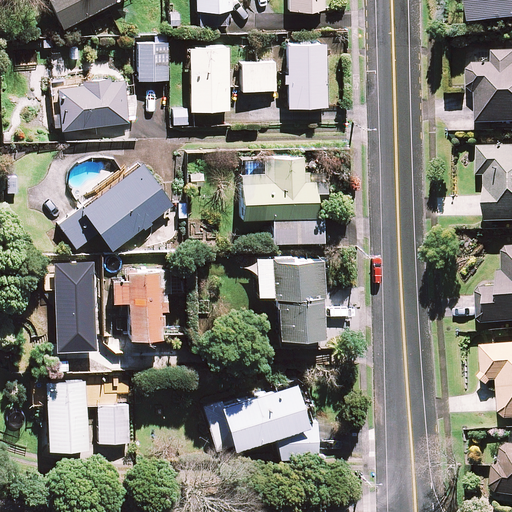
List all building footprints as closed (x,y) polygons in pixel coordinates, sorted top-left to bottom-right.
[(109,0),(48,0),(61,24),(109,0)] [(288,0),(289,8),(324,7),(324,0),(288,0)] [(511,19),(511,0),(475,0),(477,22),(511,19)] [(166,78),(167,41),(136,41),(136,77),(166,78)] [(285,71),(281,71),(281,81),(286,80),(286,105),(325,104),(323,41),(285,42),(285,71)] [(227,44),(188,45),(189,109),(228,108),(227,44)] [(511,49),(494,50),(494,64),(470,65),(470,91),(480,91),(480,121),(511,121),(511,49)] [(274,89),(274,61),(240,61),(240,89),(274,89)] [(123,76),(81,78),(81,83),(57,84),(59,127),(77,126),(78,139),(101,138),(100,123),(125,121),(123,76)] [(511,219),(511,142),(480,143),(480,174),(489,174),(489,220),(511,219)] [(272,215),(315,214),(314,155),(265,156),(266,172),(241,172),(241,216),(272,215)] [(171,202),(140,160),(57,221),(75,246),(98,230),(110,247),(171,202)] [(315,214),(272,215),(272,240),(323,240),(323,214),(315,214)] [(511,244),(504,245),(506,285),(479,286),(481,322),(511,320),(511,244)] [(319,333),(320,257),(258,256),(257,293),(275,293),(275,333),(319,333)] [(171,308),(170,268),(127,269),(127,277),(111,278),(112,299),(127,299),(129,335),(184,333),(183,308),(171,308)] [(126,343),(126,335),(106,334),(105,367),(136,368),(137,344),(126,343)] [(511,416),(511,343),(482,345),(485,381),(500,380),(503,417),(511,416)] [(84,444),(83,378),(31,379),(31,401),(45,401),(46,445),(84,444)] [(306,425),(294,379),(202,405),(215,449),(273,433),(280,461),(320,450),(312,424),(306,425)] [(127,440),(128,404),(97,403),(96,439),(127,440)] [(511,444),(505,443),(503,461),(496,460),(493,492),(511,494),(511,444)]
